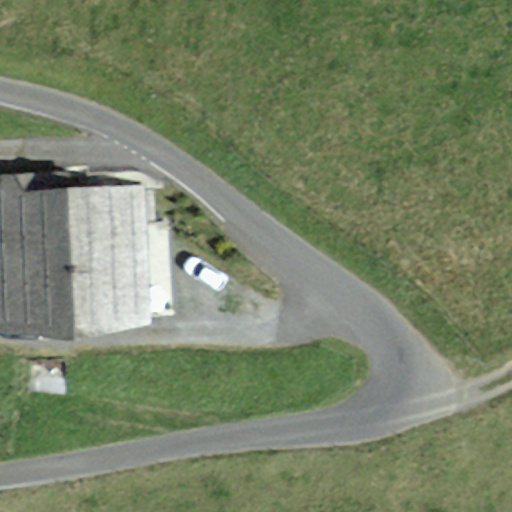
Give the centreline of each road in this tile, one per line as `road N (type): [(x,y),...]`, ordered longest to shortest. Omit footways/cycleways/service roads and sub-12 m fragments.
road 1 (unclassified): [(0,87),(124,130),(243,214),(345,292),(385,338),(392,367),(392,392),(374,416),(0,476)]
road 2 (track): [(511,376),(454,395),(392,392)]
